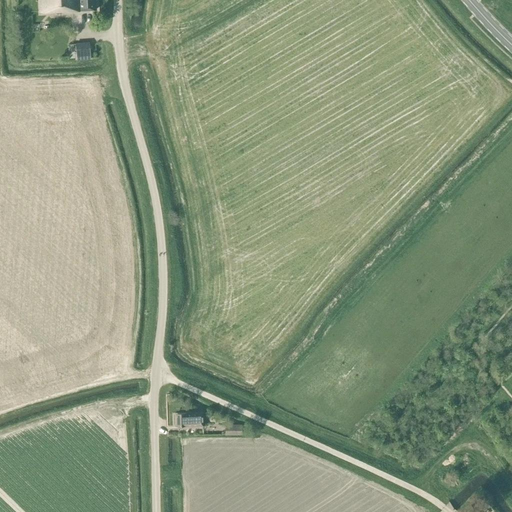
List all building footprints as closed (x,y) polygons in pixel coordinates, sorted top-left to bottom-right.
[(39,0),(40,12),(80,10),(79,0),(39,0)] [(95,0),(79,0),(80,10),(95,10),(95,0)] [(76,43),(77,53),(90,52),(89,42),(76,43)] [(190,425),(190,426),(202,426),(202,412),(176,413),(177,415),(175,415),(175,425),(190,425)] [(230,425),(230,433),(242,433),(242,425),(230,425)]
